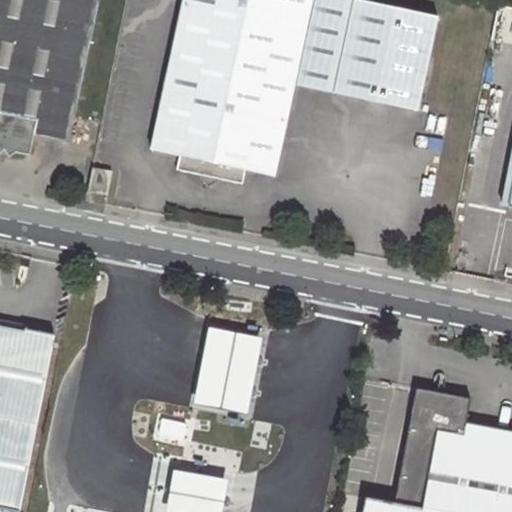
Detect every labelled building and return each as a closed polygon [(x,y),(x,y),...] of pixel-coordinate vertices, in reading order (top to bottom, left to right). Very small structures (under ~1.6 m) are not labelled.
[(68,143),(97,0),(0,0),(0,151),(3,151),(8,157),(15,153),(28,157),(34,135),(68,143)] [(281,177),(299,85),(423,108),(439,14),(369,0),(185,0),(156,153),(185,158),(183,174),(252,187),(255,171),(281,177)] [(91,167),(86,192),(104,196),(109,170),(91,167)] [(0,508),(17,511),(51,334),(22,328),(21,334),(0,330),(0,508)] [(260,338),(206,328),(199,367),(192,405),(246,415),(253,377),(260,338)] [(360,511),(511,511),(511,433),(464,423),(468,400),(414,390),(392,504),(363,498),(360,511)] [(172,442),(183,445),(183,444),(186,433),(169,429),(167,441),(172,442)] [(171,448),(181,451),(183,445),(172,442),(171,448)] [(226,483),(172,473),(168,493),(164,511),(221,511),(223,504),(226,483)]
